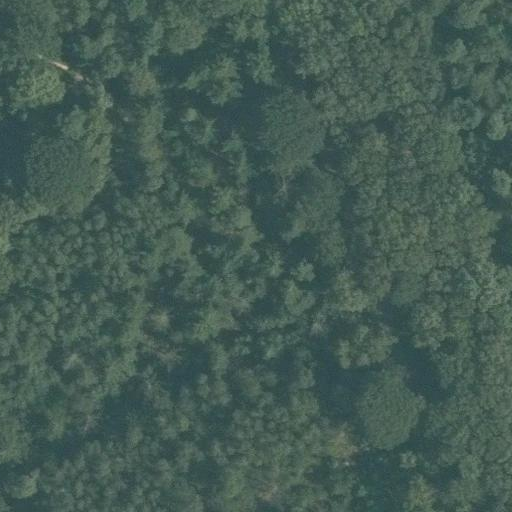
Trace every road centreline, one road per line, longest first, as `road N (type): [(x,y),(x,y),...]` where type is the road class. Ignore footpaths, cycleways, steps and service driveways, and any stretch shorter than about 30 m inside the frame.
road 1 (unclassified): [(443,511),(362,246),(267,0)]
road 2 (track): [(142,0),(64,108)]
